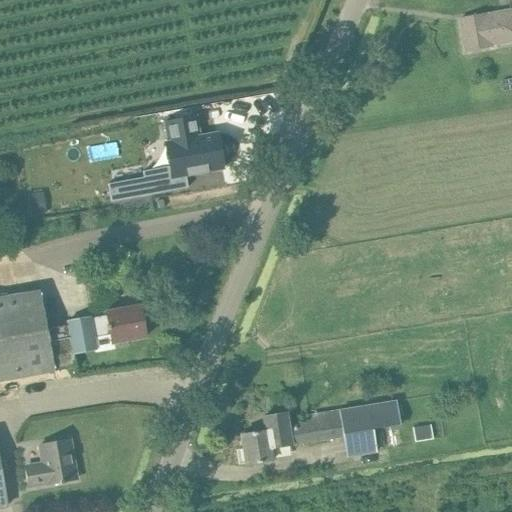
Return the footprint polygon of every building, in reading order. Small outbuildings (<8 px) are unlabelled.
[(511,9),(488,14),(488,13),(459,19),(465,52),(494,47),(494,45),(511,41),(511,9)] [(143,177),(107,184),(111,202),(187,187),(185,175),(222,168),(215,133),(198,136),(195,116),(163,122),(167,142),(164,143),(169,166),(141,171),(143,177)] [(45,329),(38,289),(0,295),(0,381),(75,368),(73,354),(96,350),(94,338),(91,319),(90,316),(65,321),(66,326),(45,329)] [(139,305),(104,311),(105,316),(91,319),(94,338),(108,335),(110,343),(112,342),(113,349),(128,346),(126,340),(145,336),(139,305)] [(308,423),(287,426),(285,412),(262,416),(264,430),(239,434),(242,450),(236,451),(238,462),(244,461),(244,464),(271,460),(269,448),(342,437),(345,457),(376,453),(372,429),(398,425),(395,401),(306,414),(308,423)] [(430,425),(412,428),(414,442),(432,439),(430,425)] [(39,444),(43,465),(23,468),(27,487),(74,479),(67,439),(39,444)]
